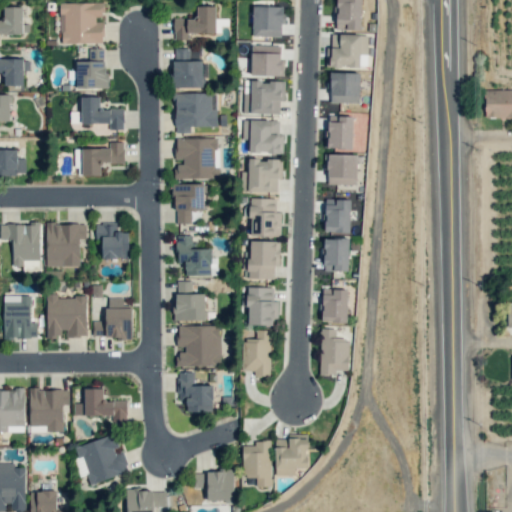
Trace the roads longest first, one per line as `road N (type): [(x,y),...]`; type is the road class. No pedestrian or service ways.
road 1 (secondary): [(455,511),(451,0)]
road 2 (residential): [(285,413),(298,0)]
road 3 (residential): [(147,196),(148,362),(160,456)]
road 4 (residential): [(144,28),(147,196)]
road 5 (residential): [(0,362),(148,362)]
road 6 (residential): [(0,196),(147,196)]
